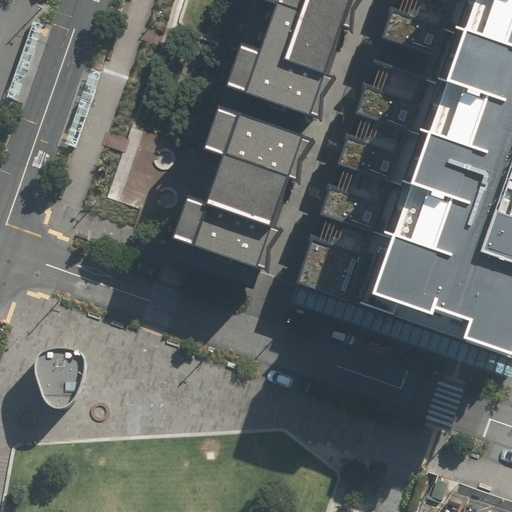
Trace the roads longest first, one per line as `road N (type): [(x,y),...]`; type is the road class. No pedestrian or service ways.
road 1 (residential): [(0,249),(511,428)]
road 2 (tertiary): [(86,0),(0,240)]
